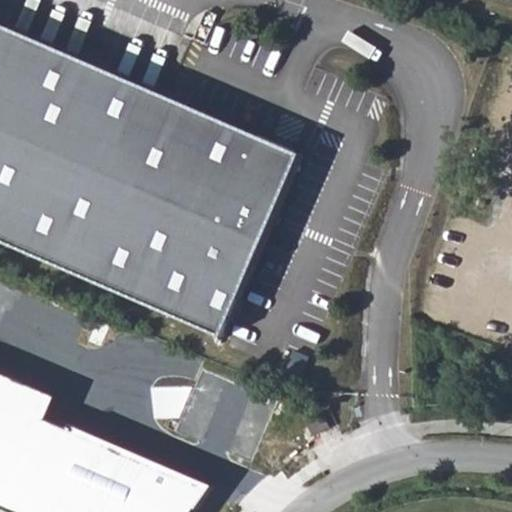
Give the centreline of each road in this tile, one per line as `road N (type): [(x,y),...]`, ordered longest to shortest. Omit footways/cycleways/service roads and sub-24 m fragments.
road 1 (unknown): [(367,439),(435,124),(421,77),(402,50),(382,33),(302,0)]
road 2 (residential): [(511,461),(470,455),(382,472),(331,489),(306,511)]
